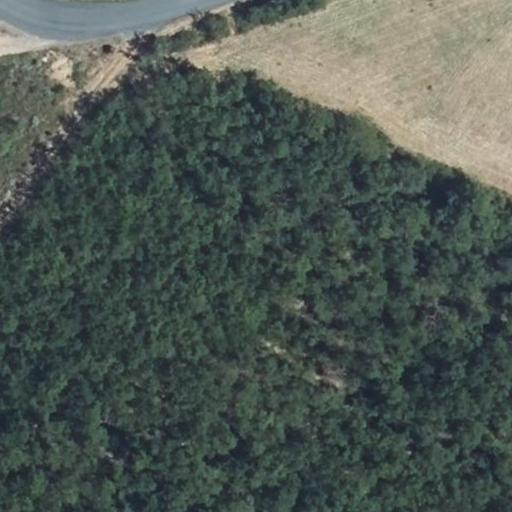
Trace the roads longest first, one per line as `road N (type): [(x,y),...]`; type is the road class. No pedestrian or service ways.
road 1 (track): [(0,196),(124,75),(112,25)]
road 2 (tertiary): [(188,0),(112,25),(47,25),(0,5)]
